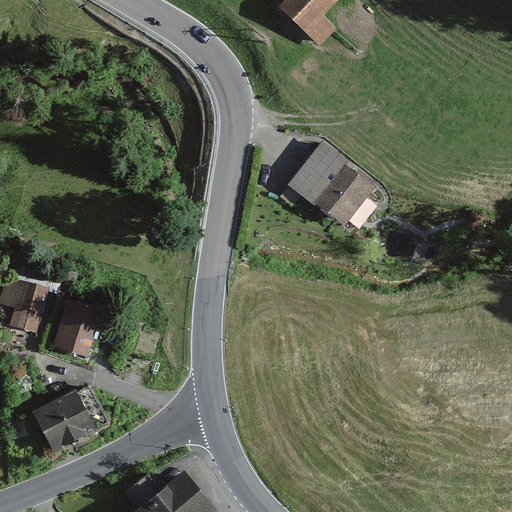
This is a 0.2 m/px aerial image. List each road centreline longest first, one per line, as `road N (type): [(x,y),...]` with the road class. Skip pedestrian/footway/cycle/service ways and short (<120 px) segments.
road 1 (tertiary): [(125,0),(204,47),(229,77),(237,112),(205,330),(213,416)]
road 2 (track): [(511,97),(336,120),(237,112)]
road 3 (tertiary): [(0,502),(213,416)]
